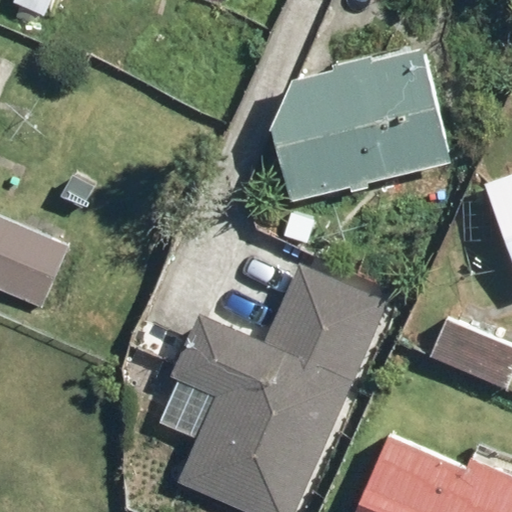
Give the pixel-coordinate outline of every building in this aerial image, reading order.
[(16,0),(17,0),(58,17),(65,0),(16,0)] [(305,60),(281,115),(301,211),(356,200),(352,180),(467,157),(441,33),(331,55),(305,60)] [(511,167),(489,176),(511,238),(511,167)] [(79,242),(0,205),(0,283),(49,307),(79,242)] [(307,511),(402,292),(309,252),(291,294),(275,330),(210,302),(179,372),(187,375),(170,415),(207,431),(188,475),(272,511),(307,511)] [(511,327),(456,302),(432,353),(510,389),(511,385),(511,327)] [(511,511),(511,452),(400,405),(354,511),(511,511)]
